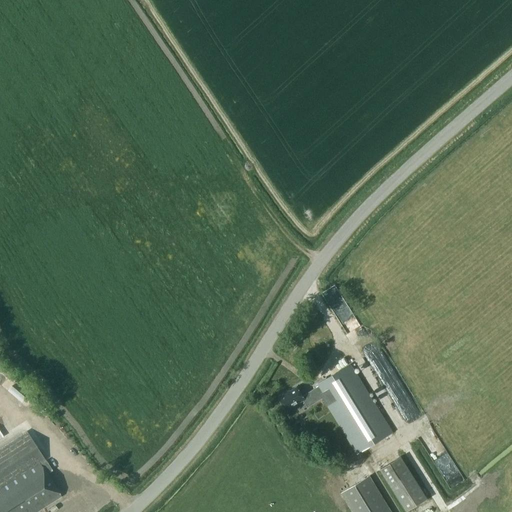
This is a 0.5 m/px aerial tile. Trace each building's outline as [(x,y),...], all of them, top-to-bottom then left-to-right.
[(315,386),(316,387),(323,399),(357,454),(392,432),(350,364),(315,386)] [(302,405),(293,389),(279,398),(291,417),(297,413),(302,422),(317,413),(310,400),(302,405)] [(337,433),(323,411),(310,419),(322,437),(329,433),(332,436),(337,433)] [(0,511),(42,511),(64,498),(42,465),(47,462),(28,432),(0,450),(0,511)] [(380,469),(407,511),(428,498),(401,456),(380,469)] [(449,488),(464,481),(457,464),(442,471),(449,488)] [(390,511),(369,476),(342,493),(353,511),(390,511)]
